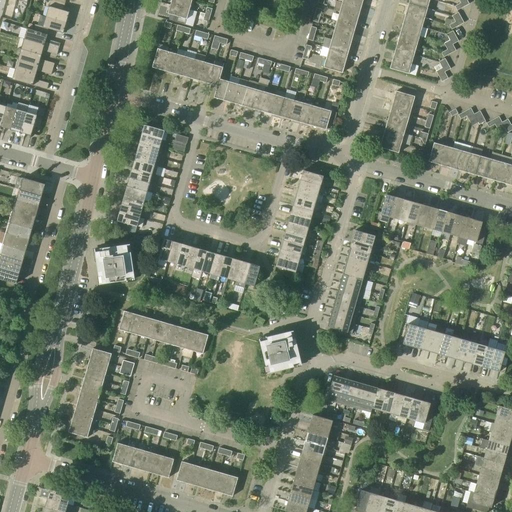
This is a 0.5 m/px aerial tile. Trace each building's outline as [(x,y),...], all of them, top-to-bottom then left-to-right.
[(63,10),(65,5),(51,0),(46,16),(67,23),(70,12),(63,10)] [(190,10),(192,0),(191,0),(172,0),(171,4),(190,10)] [(428,9),(430,0),(409,0),(409,3),(428,9)] [(359,17),(361,8),(343,2),(340,12),(359,17)] [(425,18),(428,9),(409,3),(406,13),(425,18)] [(188,17),(190,10),(171,4),(168,14),(174,16),(173,21),(190,26),(192,18),(188,17)] [(356,26),(359,17),(340,12),(337,21),(356,26)] [(422,27),(425,18),(406,13),(404,22),(422,27)] [(464,23),(461,17),(458,13),(452,16),(456,22),(458,26),(464,23)] [(64,33),(67,23),(46,16),(43,27),(35,24),(34,30),(47,34),(49,29),(64,33)] [(353,35),(356,26),(337,21),(335,30),(353,35)] [(428,29),(422,27),(404,22),(401,31),(420,36),(425,38),(428,29)] [(189,34),(191,29),(185,27),(183,32),(183,33),(182,38),(187,40),(189,34)] [(47,34),(34,30),(27,28),(24,39),(59,49),(61,43),(46,39),(48,34),(47,34)] [(351,45),(353,35),(335,30),(332,39),(351,45)] [(420,36),(401,31),(398,40),(417,46),(420,36)] [(448,36),(453,44),(459,41),(453,31),(447,34),(448,36)] [(219,46),(222,38),(215,36),(212,48),(218,50),(219,46)] [(227,45),(228,40),(222,38),(219,46),(224,48),(225,44),(227,45)] [(57,55),(59,49),(24,39),(21,49),(42,55),(43,51),(57,55)] [(348,54),(351,45),(332,39),(329,49),(348,54)] [(414,55),(417,46),(398,40),(396,50),(414,55)] [(453,44),(450,40),(445,43),(448,50),(450,54),(456,50),(453,44)] [(40,59),(42,55),(21,49),(18,59),(53,69),(55,63),(40,59)] [(162,70),(167,51),(158,49),(152,67),(162,70)] [(345,63),(348,54),(329,49),(327,58),(345,63)] [(412,64),(414,55),(396,50),(393,59),(412,64)] [(171,73),(177,54),(167,51),(162,70),(171,73)] [(181,75),(186,57),(177,54),(171,73),(181,75)] [(190,78),(195,59),(186,57),(181,75),(190,78)] [(343,73),(345,63),(327,58),(324,68),(343,73)] [(51,75),(53,69),(18,59),(15,69),(36,75),(37,71),(51,75)] [(199,81),(205,62),(195,59),(190,78),(199,81)] [(409,74),(416,76),(419,66),(412,64),(393,59),(390,69),(409,74)] [(451,69),(448,63),(445,59),(439,62),(440,63),(442,68),(445,72),(451,69)] [(236,67),(242,69),(244,61),(238,60),(236,67)] [(209,83),(214,65),(205,62),(199,81),(209,83)] [(440,63),(434,67),(437,72),(442,68),(440,63)] [(220,79),(223,67),(214,65),(209,83),(217,86),(218,86),(220,79)] [(448,78),(445,72),(442,68),(437,72),(439,76),(442,81),(448,78)] [(34,79),(36,75),(15,69),(12,80),(33,86),(33,85),(47,89),(49,83),(34,79)] [(229,82),(220,79),(218,86),(217,86),(214,98),(224,100),(229,82)] [(224,100),(233,103),(238,84),(229,82),(224,100)] [(248,87),(238,84),(233,103),(242,106),(248,87)] [(242,106),(252,108),(257,90),(248,87),(242,106)] [(288,89),(286,96),(295,98),(297,92),(288,89)] [(266,92),(257,90),(252,108),(261,111),(266,92)] [(393,101),(412,106),(415,96),(396,91),(393,101)] [(270,114),(276,95),(266,92),(261,111),(270,114)] [(279,116),(285,98),(276,95),(270,114),(279,116)] [(279,116),(289,119),(294,100),(285,98),(279,116)] [(298,122),(303,103),(294,100),(289,119),(298,122)] [(340,103),(334,101),(332,109),(338,110),(340,103)] [(418,108),(412,106),(393,101),(391,110),(410,115),(415,117),(418,108)] [(307,124),(313,106),(303,103),(298,122),(307,124)] [(10,129),(16,109),(6,106),(1,126),(10,129)] [(317,127),(322,108),(313,106),(307,124),(317,127)] [(334,124),(337,113),(322,108),(317,127),(326,130),(328,123),(334,124)] [(20,132),(26,112),(16,109),(10,129),(20,132)] [(478,122),(474,115),(471,109),(465,112),(467,116),(468,118),(472,126),(478,122)] [(407,125),(410,115),(391,110),(388,119),(407,125)] [(485,122),(483,118),(480,111),(474,115),(478,122),(479,125),(485,122)] [(37,115),(26,112),(20,132),(30,135),(31,136),(37,115)] [(504,127),(502,123),(499,117),(493,120),(495,124),(496,126),(498,130),(504,127)] [(404,134),(407,125),(388,119),(385,129),(404,134)] [(511,130),(511,126),(511,125),(508,119),(502,123),(504,127),(505,129),(508,133),(511,130)] [(165,131),(145,125),(142,134),(162,140),(165,141),(168,132),(165,131)] [(402,143),(404,134),(385,129),(383,138),(402,143)] [(165,141),(162,140),(142,134),(140,143),(160,148),(162,140),(165,141)] [(187,144),(189,138),(177,134),(175,141),(187,144)] [(399,153),(402,143),(383,138),(380,147),(399,153)] [(157,157),(160,148),(140,143),(137,151),(157,157)] [(186,147),(174,143),(173,150),(184,153),(186,147)] [(444,145),(434,143),(429,162),(438,164),(444,145)] [(444,145),(438,164),(448,167),(453,148),(444,145)] [(448,167),(457,170),(462,151),(453,148),(448,167)] [(155,166),(157,157),(137,151),(135,160),(155,166)] [(457,170),(466,172),(472,153),(462,151),(457,170)] [(481,156),(472,153),(466,172),(476,175),(481,156)] [(476,175),(485,178),(490,159),(481,156),(476,175)] [(485,178),(494,180),(500,162),(490,159),(485,178)] [(154,167),(155,166),(135,160),(132,169),(152,174),(155,175),(157,168),(154,167)] [(494,180),(504,183),(509,164),(500,162),(494,180)] [(150,183),(152,174),(132,169),(130,177),(150,183)] [(321,186),(324,176),(303,170),(301,180),(321,186)] [(15,188),(20,189),(41,196),(44,185),(45,185),(45,184),(24,178),(23,179),(18,177),(15,188)] [(147,192),(147,191),(150,183),(130,177),(127,186),(147,192)] [(318,194),(321,186),(301,180),(298,188),(318,194)] [(127,186),(125,195),(145,200),(147,201),(149,192),(147,191),(147,192),(127,186)] [(316,203),(318,194),(298,188),(296,197),(316,203)] [(20,189),(17,200),(38,206),(41,196),(20,189)] [(389,217),(395,197),(387,194),(379,220),(388,223),(390,217),(389,217)] [(142,209),(145,200),(125,195),(122,203),(142,209)] [(313,211),(316,203),(296,197),(293,206),(313,211)] [(399,220),(404,199),(395,197),(389,217),(390,217),(399,220)] [(407,222),(413,202),(404,199),(399,220),(407,222)] [(17,200),(14,211),(35,217),(38,206),(17,200)] [(416,224),(422,204),(413,202),(407,222),(406,224),(415,227),(416,224)] [(140,218),(142,209),(122,203),(120,212),(140,218)] [(424,227),(430,207),(422,204),(416,224),(424,227)] [(311,220),(313,211),(293,206),(291,214),(311,220)] [(433,229),(438,209),(430,207),(424,227),(433,229)] [(441,232),(447,212),(438,209),(433,229),(441,232)] [(14,211),(11,222),(32,228),(35,217),(14,211)] [(137,227),(140,218),(120,212),(117,221),(137,227)] [(450,234),(456,214),(447,212),(441,232),(442,232),(441,238),(449,241),(450,234)] [(314,220),(311,220),(291,214),(288,223),(308,229),(309,229),(311,229),(314,220)] [(459,237),(464,217),(456,214),(450,234),(459,237)] [(468,239),(474,219),(464,217),(459,237),(461,237),(460,238),(459,238),(457,244),(466,246),(467,239),(468,239)] [(483,222),(482,222),(474,219),(468,239),(477,242),(476,244),(474,244),(472,253),(479,255),(482,246),(486,233),(480,232),(483,222)] [(11,222),(8,233),(29,239),(32,228),(11,222)] [(306,237),(308,229),(288,223),(286,231),(306,237)] [(374,229),(370,228),(362,226),(360,231),(355,230),(353,239),(373,245),(376,236),(372,235),(374,229)] [(304,246),(306,237),(286,231),(283,240),(304,246)] [(8,233),(4,244),(4,245),(25,251),(29,239),(8,233)] [(167,261),(172,241),(164,239),(159,259),(167,261)] [(370,254),(373,245),(353,239),(350,248),(370,254)] [(283,240),(281,249),(304,255),(307,248),(303,247),(304,246),(283,240)] [(403,240),(401,247),(409,249),(411,242),(403,240)] [(426,254),(433,256),(437,242),(430,240),(426,254)] [(175,264),(181,244),(172,241),(167,261),(175,264)] [(2,244),(0,251),(0,254),(23,261),(25,251),(4,245),(4,244),(2,244)] [(103,283),(102,283),(102,284),(127,280),(127,277),(134,276),(134,277),(135,277),(131,252),(129,252),(127,245),(128,245),(128,244),(103,248),(103,251),(96,252),(96,251),(95,251),(99,276),(102,276),(103,283)] [(184,266),(190,246),(181,244),(175,264),(184,266)] [(193,269),(199,248),(190,246),(184,266),(193,269)] [(199,279),(201,271),(207,251),(199,248),(193,269),(191,276),(199,279)] [(368,262),(370,254),(350,248),(348,257),(368,262)] [(304,255),(281,249),(278,257),(299,263),(299,264),(302,265),(304,255)] [(210,274),(216,253),(207,251),(201,271),(210,274)] [(219,276),(225,256),(216,253),(210,274),(219,276)] [(0,266),(19,272),(23,261),(0,254),(0,266)] [(227,279),(233,258),(225,256),(219,276),(227,279)] [(296,272),(299,264),(299,263),(278,257),(276,267),(296,272)] [(365,271),(368,262),(348,257),(345,265),(365,271)] [(236,281),(242,261),(233,258),(227,279),(236,281)] [(244,287),(251,263),(242,261),(236,281),(237,281),(236,285),(244,287)] [(244,288),(245,284),(255,286),(260,266),(251,263),(244,287),(244,288)] [(363,280),(363,279),(365,271),(345,265),(343,274),(363,280)] [(0,266),(0,279),(16,284),(16,283),(19,272),(0,266)] [(367,280),(363,279),(363,280),(343,274),(340,283),(365,290),(367,280)] [(176,293),(179,285),(171,282),(169,291),(176,293)] [(362,298),(365,290),(340,283),(338,291),(362,298)] [(179,285),(176,293),(185,295),(188,286),(180,284),(179,285)] [(200,302),(203,290),(197,289),(194,300),(200,302)] [(360,307),(362,298),(338,291),(335,300),(360,307)] [(420,296),(421,295),(413,293),(413,294),(410,301),(418,303),(420,296)] [(357,316),(360,307),(335,300),(333,309),(357,316)] [(355,324),(357,316),(333,309),(330,317),(355,324)] [(129,332),(134,314),(125,311),(119,330),(129,332)] [(138,335),(143,316),(134,314),(129,332),(138,335)] [(147,338),(153,319),(143,316),(138,335),(147,338)] [(352,333),(355,324),(330,317),(328,326),(352,333)] [(157,340),(162,322),(153,319),(147,338),(157,340)] [(166,343),(171,324),(162,322),(157,340),(166,343)] [(175,346),(180,327),(171,324),(166,343),(175,346)] [(403,344),(404,344),(412,346),(418,326),(409,324),(403,344)] [(421,349),(427,329),(418,326),(412,346),(421,349)] [(184,348),(190,330),(180,327),(175,346),(184,348)] [(430,351),(435,331),(427,329),(421,349),(430,351)] [(194,351),(199,332),(190,330),(184,348),(194,351)] [(301,362),(301,363),(302,363),(296,338),(293,339),(291,332),(292,331),(267,337),(268,339),(261,341),(261,340),(260,340),(260,341),(266,365),(269,365),(270,372),(269,372),(270,372),(270,373),(294,367),(294,364),(301,362)] [(438,354),(444,334),(435,331),(430,351),(438,354)] [(199,332),(194,351),(203,354),(209,335),(199,332)] [(447,356),(453,336),(444,334),(438,354),(447,356)] [(456,359),(461,339),(453,336),(447,356),(456,359)] [(464,361),(470,341),(461,339),(456,359),(464,361)] [(479,344),(470,341),(464,361),(473,364),(479,344)] [(482,366),(487,346),(479,344),(473,364),(482,366)] [(490,369),(496,349),(487,346),(482,366),(490,369)] [(90,358),(109,363),(112,354),(93,348),(90,358)] [(490,369),(499,371),(505,351),(496,349),(490,369)] [(106,373),(109,363),(90,358),(88,367),(106,373)] [(135,364),(124,360),(122,367),(133,370),(135,364)] [(104,382),(106,373),(88,367),(85,376),(104,382)] [(131,377),(133,370),(122,367),(120,373),(131,377)] [(344,378),(334,375),(327,400),(337,402),(344,378)] [(101,391),(104,382),(85,376),(82,386),(101,391)] [(345,405),(352,381),(344,378),(337,402),(345,405)] [(354,407),(361,383),(352,381),(345,405),(354,407)] [(362,410),(369,385),(361,383),(354,407),(362,410)] [(372,408),(378,388),(369,385),(362,410),(372,412),(373,408),(372,408)] [(98,400),(101,391),(82,386),(80,395),(98,400)] [(381,411),(387,390),(378,388),(372,408),(373,408),(381,411)] [(390,413),(396,393),(387,390),(381,411),(390,413)] [(398,415),(404,395),(396,393),(390,413),(398,415)] [(96,410),(98,400),(80,395),(77,404),(96,410)] [(407,418),(413,398),(404,395),(398,415),(407,418)] [(416,420),(421,400),(413,398),(407,418),(416,420)] [(435,412),(429,410),(431,403),(421,400),(416,420),(425,423),(423,429),(429,431),(435,412)] [(93,419),(96,410),(77,404),(74,413),(93,419)] [(511,418),(511,409),(499,406),(496,414),(511,418)] [(323,411),(322,411),(320,417),(313,415),(310,424),(330,429),(333,420),(331,420),(332,418),(333,414),(323,411)] [(74,413),(72,423),(90,428),(93,419),(74,413)] [(511,428),(511,418),(496,414),(494,423),(511,428)] [(488,431),(491,432),(511,438),(511,436),(511,428),(494,423),(490,422),(488,431)] [(88,438),(90,428),(72,423),(69,432),(88,438)] [(328,438),(330,429),(310,424),(308,432),(328,438)] [(325,446),(328,438),(308,432),(305,441),(325,446)] [(509,446),(511,438),(491,432),(489,440),(509,446)] [(349,444),(352,445),(352,444),(354,437),(346,435),(344,442),(349,444)] [(487,449),(507,455),(509,446),(489,440),(483,439),(480,447),(487,449)] [(155,454),(158,444),(149,441),(146,451),(141,470),(150,472),(155,454)] [(323,455),(325,446),(305,441),(303,450),(323,455)] [(122,464),(128,446),(118,443),(113,462),(122,464)] [(131,467),(137,448),(128,446),(122,464),(131,467)] [(146,451),(137,448),(131,467),(141,470),(146,451)] [(504,464),(507,455),(487,449),(484,458),(504,464)] [(320,464),(323,455),(303,450),(300,458),(320,464)] [(159,475),(165,456),(155,454),(150,472),(159,475)] [(165,456),(159,475),(169,478),(174,459),(165,456)] [(318,473),(320,464),(300,458),(298,467),(318,473)] [(502,472),(504,464),(484,458),(482,466),(502,472)] [(186,483),(192,464),(182,461),(177,480),(186,483)] [(195,485),(201,467),(192,464),(186,483),(195,485)] [(499,481),(502,472),(482,466),(479,475),(499,481)] [(205,488),(210,469),(201,467),(195,485),(205,488)] [(295,476),(315,481),(318,473),(298,467),(295,476)] [(214,491),(219,472),(210,469),(205,488),(214,491)] [(389,469),(387,476),(393,478),(395,470),(389,469)] [(223,493),(229,475),(219,472),(214,491),(223,493)] [(233,496),(238,477),(229,475),(223,493),(233,496)] [(497,490),(499,481),(479,475),(476,484),(497,490)] [(313,490),(315,481),(295,476),(293,484),(313,490)] [(471,492),(494,498),(497,490),(476,484),(471,483),(469,491),(471,492)] [(310,499),(313,490),(293,484),(290,493),(310,499)] [(68,504),(71,495),(51,489),(48,498),(68,504)] [(360,495),(354,494),(353,494),(350,505),(356,507),(356,510),(363,511),(364,511),(370,492),(361,490),(360,495)] [(373,511),(379,495),(370,492),(364,511),(373,511)] [(492,507),(494,498),(471,492),(466,507),(477,510),(479,504),(492,507)] [(308,507),(310,499),(290,493),(288,502),(308,507)] [(383,511),(387,497),(379,495),(373,511),(383,511)] [(392,511),(396,500),(387,497),(383,511),(392,511)] [(63,511),(65,511),(68,504),(48,498),(45,507),(63,511)] [(92,510),(95,502),(85,500),(83,507),(92,510)] [(402,511),(405,502),(396,500),(392,511),(402,511)] [(313,511),(314,509),(308,507),(288,502),(285,511),(289,511),(313,511)] [(411,511),(414,505),(405,502),(402,511),(411,511)] [(433,502),(431,510),(430,510),(429,511),(439,511),(442,505),(433,502)]
